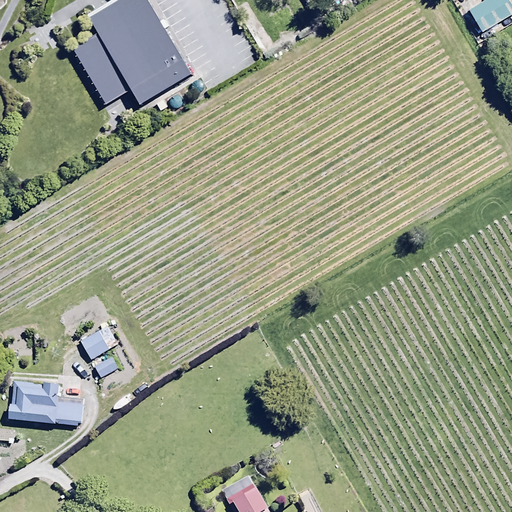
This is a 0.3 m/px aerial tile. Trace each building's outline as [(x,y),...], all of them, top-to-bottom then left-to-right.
[(191,74),(146,0),(113,0),(87,16),(141,104),(191,74)] [(486,0),(467,12),(480,33),(511,13),(511,8),(507,0),(486,0)] [(271,22),(252,35),(264,53),(283,41),(271,22)] [(96,38),(71,52),(103,106),(128,92),(96,38)] [(79,343),(90,362),(118,346),(107,327),(79,343)] [(111,359),(94,368),(99,379),(117,370),(111,359)] [(6,421),(8,421),(76,428),(77,425),(80,425),(83,401),(57,399),(58,385),(42,383),(41,386),(13,383),(10,406),(7,406),(6,421)] [(268,511),(254,488),(231,501),(237,511),(268,511)]
